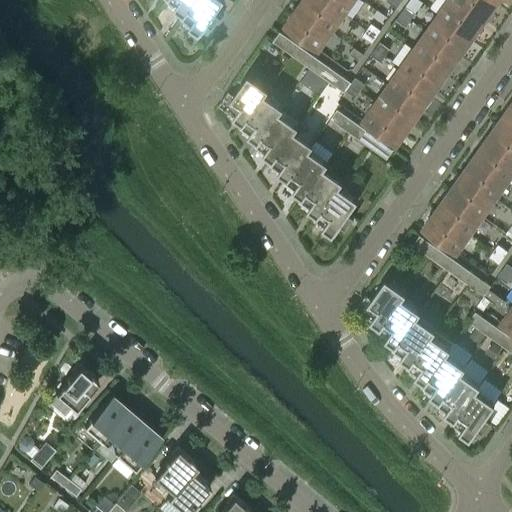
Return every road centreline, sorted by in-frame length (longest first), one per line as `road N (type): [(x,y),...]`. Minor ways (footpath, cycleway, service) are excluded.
road 1 (residential): [(0,301),(21,285),(51,291),(309,511)]
road 2 (residential): [(320,307),(511,46)]
road 3 (residential): [(320,307),(401,422),(481,499)]
road 4 (residential): [(183,101),(320,307)]
road 5 (residential): [(183,101),(259,0)]
road 6 (residential): [(113,0),(183,101)]
